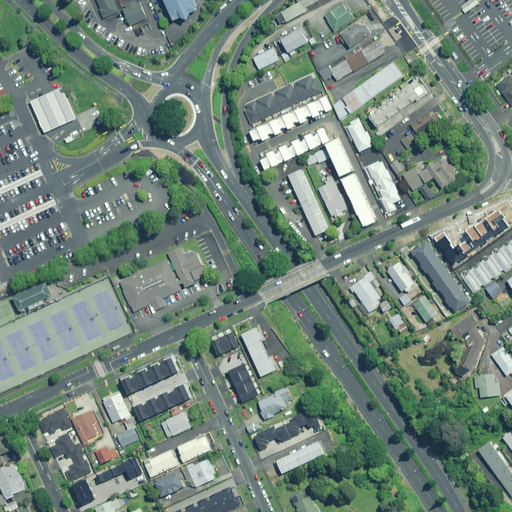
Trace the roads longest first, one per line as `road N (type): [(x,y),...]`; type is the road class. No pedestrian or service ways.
road 1 (primary): [(438,511),(229,206),(170,144)]
road 2 (primary): [(245,200),(457,511)]
road 3 (tertiary): [(183,330),(478,194),(497,171)]
road 4 (primary): [(277,0),(228,73),(222,113),(245,200)]
road 5 (residential): [(183,330),(266,511)]
road 6 (tertiary): [(497,171),(492,137),(398,4)]
road 7 (tertiary): [(14,407),(183,330)]
road 8 (secondary): [(145,115),(128,90),(76,53),(24,0)]
road 9 (secondary): [(46,0),(122,65),(173,83)]
road 10 (primary): [(266,0),(217,49),(203,108)]
